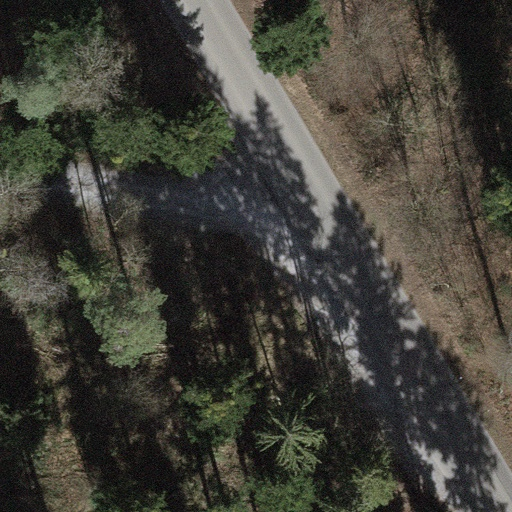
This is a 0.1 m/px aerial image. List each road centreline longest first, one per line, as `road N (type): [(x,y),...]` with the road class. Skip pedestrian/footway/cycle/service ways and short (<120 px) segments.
road 1 (unclassified): [(497,511),(196,0)]
road 2 (track): [(0,161),(341,245)]
